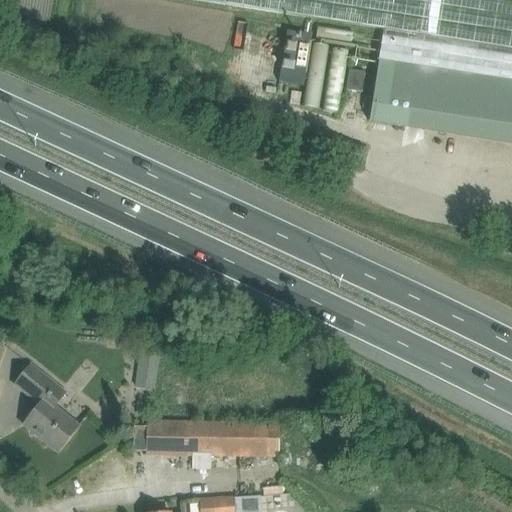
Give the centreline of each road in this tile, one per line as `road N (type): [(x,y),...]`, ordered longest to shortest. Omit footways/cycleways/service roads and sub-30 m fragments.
road 1 (motorway): [(0,163),(511,407)]
road 2 (motorway): [(511,329),(0,89)]
road 3 (track): [(0,21),(344,169)]
road 4 (unclassified): [(511,228),(344,169)]
